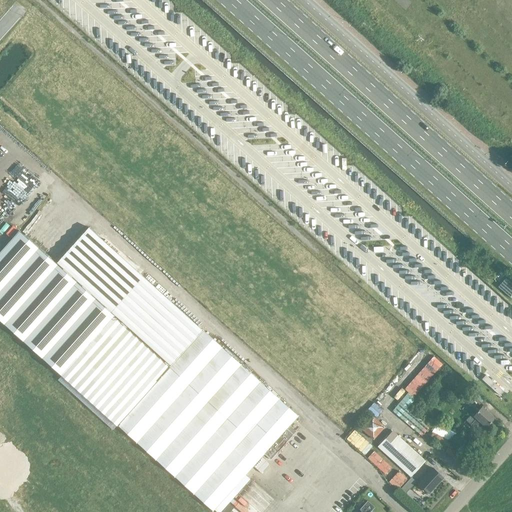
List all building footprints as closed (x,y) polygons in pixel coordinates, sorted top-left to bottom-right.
[(271,446),(298,416),(89,227),(56,264),(19,231),(0,251),(0,319),(212,511),(233,489),(237,493),(250,479),(245,475),(255,465),(261,470),(278,452),(271,446)] [(511,283),(506,278),(498,287),(511,299),(511,297),(511,283)] [(430,425),(407,406),(443,362),(433,354),(405,388),(408,390),(393,409),(423,434),(430,425)] [(486,375),(482,379),(500,395),(504,391),(486,375)] [(486,428),(495,418),(481,407),(474,415),(472,413),(466,420),(480,433),(486,427),(486,428)] [(373,440),(385,427),(372,415),(360,428),(373,440)] [(443,436),(442,439),(450,443),(456,431),(437,421),(433,431),(443,436)] [(347,437),(362,450),(369,441),(355,428),(347,437)] [(392,432),(378,447),(411,477),(411,476),(419,483),(419,484),(429,494),(443,478),(433,468),(425,461),(424,461),(392,432)] [(385,473),(392,466),(375,449),(368,456),(385,473)] [(367,501),(366,502),(362,498),(356,504),(361,508),(359,510),(361,511),(370,511),(374,508),(367,501)]
